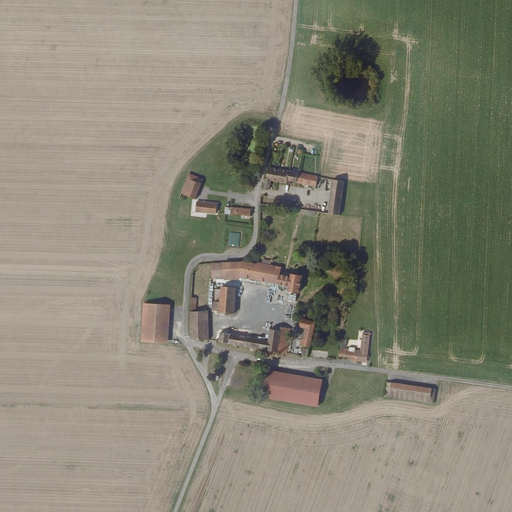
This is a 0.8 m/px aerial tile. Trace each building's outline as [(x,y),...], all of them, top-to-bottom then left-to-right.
[(265,179),(263,189),(267,190),(271,188),(272,180),(287,183),(291,184),(292,181),(316,185),(318,176),(299,173),(274,169),(274,166),(271,165),(267,179),(265,179)] [(195,199),(202,179),(189,174),(181,194),(195,199)] [(342,181),(334,179),(328,213),(338,214),(340,190),(342,181)] [(196,201),(195,212),(216,214),(217,202),(196,201)] [(276,202),(275,207),(300,210),(301,205),(276,202)] [(225,215),(250,217),(251,210),(225,208),(225,215)] [(229,246),(239,247),(240,233),(229,233),(229,246)] [(242,263),(241,277),(285,284),(284,290),(299,292),(302,276),(293,275),(293,278),(287,277),(280,275),(278,275),(279,268),(270,267),(271,262),(262,261),(261,265),(258,264),(257,266),(254,266),(252,263),(242,263)] [(225,264),(225,278),(225,281),(240,282),(241,277),(242,263),(225,264)] [(225,264),(213,264),(212,278),(225,278),(225,264)] [(214,303),(214,310),(215,310),(214,313),(233,314),(235,297),(237,297),(238,289),(222,287),(221,291),(216,290),(215,298),(221,299),(220,304),(214,303)] [(197,299),(191,299),(190,314),(190,338),(207,340),(208,313),(196,313),(197,299)] [(143,304),(141,342),(167,344),(170,306),(143,304)] [(304,344),(301,355),(308,355),(313,333),(315,322),(302,319),(301,325),(307,326),(305,338),(301,338),(300,343),(304,344)] [(216,332),(215,342),(247,346),(278,351),(280,340),(288,341),(291,327),(282,326),(281,331),(271,329),(268,340),(243,336),(216,332)] [(367,355),(371,333),(364,332),(360,350),(358,349),(359,347),(349,345),(349,348),(345,347),(340,346),(338,354),(348,356),(348,359),(353,360),(352,361),(355,361),(356,360),(361,361),(363,354),(367,355)] [(280,340),(278,351),(287,352),(288,341),(280,340)] [(265,370),(261,397),(317,407),(323,379),(300,375),(265,370)] [(387,383),(385,398),(434,405),(437,390),(387,383)]
